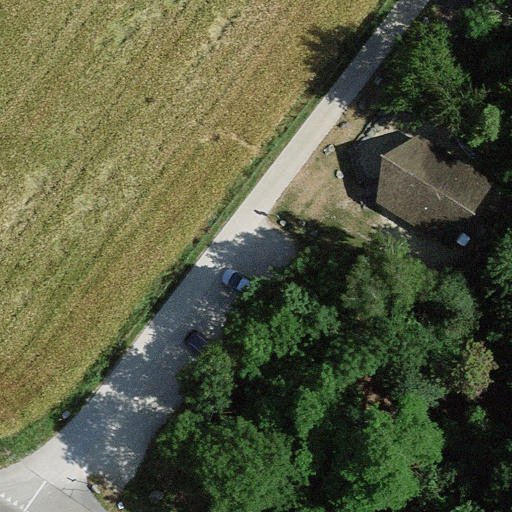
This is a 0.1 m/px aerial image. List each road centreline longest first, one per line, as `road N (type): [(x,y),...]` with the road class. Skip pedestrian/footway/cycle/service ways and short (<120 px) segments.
road 1 (track): [(423,0),(236,256),(28,511)]
road 2 (track): [(511,478),(475,462),(411,343),(382,256),(262,217)]
